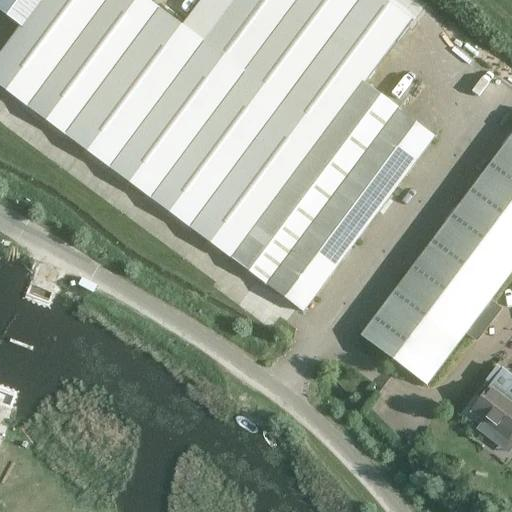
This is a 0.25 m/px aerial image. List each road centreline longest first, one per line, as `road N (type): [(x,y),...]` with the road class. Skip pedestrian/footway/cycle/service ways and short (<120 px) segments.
road 1 (unclassified): [(401,511),(283,392),(61,254)]
road 2 (unknown): [(313,335),(0,106)]
road 3 (unknown): [(313,335),(474,122)]
road 4 (residential): [(0,425),(61,254)]
